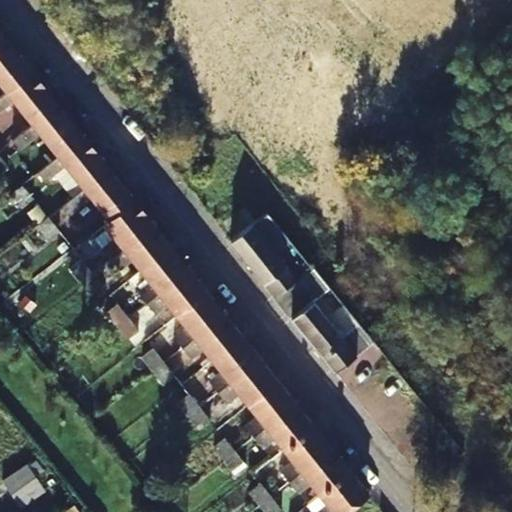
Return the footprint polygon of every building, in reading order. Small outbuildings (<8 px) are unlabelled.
[(0,81),(10,93),(34,73),(7,40),(0,46),(0,81)] [(0,112),(16,100),(34,123),(58,104),(34,73),(10,93),(0,100),(0,112)] [(22,148),(42,133),(60,156),(85,136),(58,104),(34,123),(15,138),(17,142),(22,148)] [(47,179),(67,163),(86,188),(111,169),(85,136),(60,156),(40,171),(44,176),(47,179)] [(0,155),(0,172),(8,166),(0,155)] [(73,212),(93,196),(113,220),(137,201),(111,169),(86,188),(66,203),(68,206),(73,212)] [(26,188),(24,185),(13,194),(15,197),(26,188)] [(26,188),(15,197),(24,207),(34,198),(26,188)] [(116,239),(105,248),(114,260),(156,225),(137,201),(113,220),(106,225),(116,237),(116,239)] [(51,219),(50,217),(39,226),(40,227),(51,219)] [(51,219),(40,227),(49,239),(60,230),(51,219)] [(134,261),(143,273),(174,248),(156,225),(114,260),(123,270),(134,261)] [(298,283),(254,226),(232,243),(278,299),(298,283)] [(141,294),(149,304),(192,270),(174,248),(143,273),(152,284),(141,294)] [(96,274),(84,261),(73,270),(84,283),(96,274)] [(170,306),(180,317),(210,293),(192,270),(149,304),(158,316),(170,306)] [(96,274),(84,283),(95,296),(106,287),(96,274)] [(176,338),(185,349),(194,342),(195,340),(227,315),(210,293),(180,317),(188,328),(176,338)] [(359,332),(344,343),(312,302),(292,318),(337,373),(376,343),(370,335),(365,340),(359,332)] [(131,319),(120,306),(109,315),(120,328),(131,319)] [(205,350),(215,362),(245,337),(227,315),(195,340),(194,342),(185,349),(193,359),(205,350)] [(131,319),(120,328),(131,342),(142,332),(131,319)] [(211,384),(220,395),(263,360),(245,337),(215,362),(224,372),(211,384)] [(167,365),(156,351),(145,360),(156,373),(167,365)] [(241,395),(251,407),(282,383),(263,360),(220,395),(228,405),(241,395)] [(167,365),(156,373),(167,386),(177,377),(167,365)] [(248,430),(256,441),(300,406),(282,383),(251,407),(261,420),(248,430)] [(202,409),(192,396),(181,405),(191,418),(202,409)] [(278,440),(287,452),(317,427),(300,406),(256,441),(265,451),(278,440)] [(202,409),(191,418),(202,432),(213,423),(202,409)] [(281,473),(290,484),(334,449),(317,427),(287,452),(295,462),(281,473)] [(239,455),(228,442),(217,451),(228,464),(239,455)] [(290,484),(299,495),(313,484),(322,496),(352,472),(334,449),(290,484)] [(239,455),(228,464),(239,477),(249,468),(239,455)] [(18,507),(51,487),(35,460),(1,479),(18,507)] [(332,508),(326,511),(348,511),(370,495),(352,472),(322,496),(332,508)] [(273,497),(262,484),(251,493),(262,506),(273,497)] [(370,495),(348,511),(380,511),(383,510),(370,495)] [(273,497),(262,506),(266,511),(280,511),(283,510),(273,497)]
